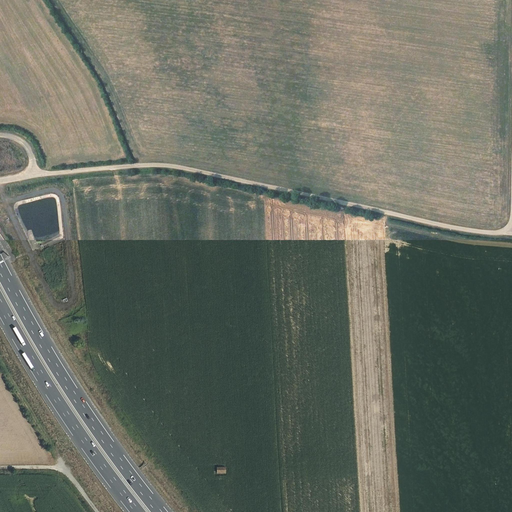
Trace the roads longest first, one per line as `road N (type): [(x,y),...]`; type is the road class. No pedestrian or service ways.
road 1 (unclassified): [(0,180),(160,164),(473,230),(511,232),(511,222)]
road 2 (motorway): [(159,511),(90,420),(0,267)]
road 3 (motorway): [(0,302),(137,511)]
road 4 (track): [(60,323),(194,511)]
